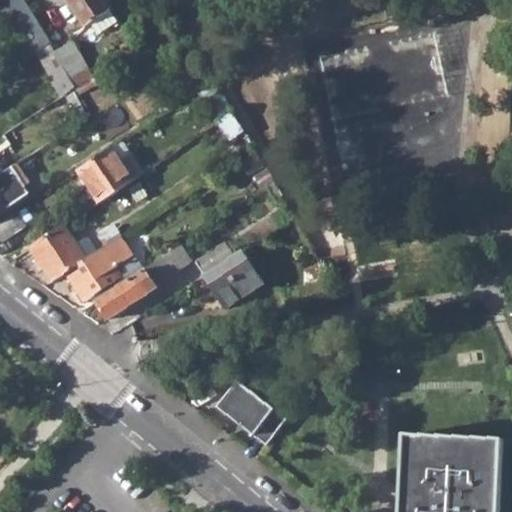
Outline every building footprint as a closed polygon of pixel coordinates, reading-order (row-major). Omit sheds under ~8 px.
[(37,25),(22,0),(13,0),(2,8),(0,7),(0,28),(10,43),(20,36),(27,31),(37,25)] [(65,0),(83,28),(89,25),(109,12),(101,0),(65,0)] [(116,24),(109,12),(89,25),(95,36),(116,24)] [(20,58),(47,41),(44,37),(37,25),(27,31),(20,36),(10,43),(20,58)] [(47,41),(20,58),(24,64),(36,56),(50,46),(47,41)] [(63,68),(71,81),(89,71),(72,45),(55,55),(63,68)] [(36,56),(49,76),(63,68),(55,55),(50,46),(36,56)] [(71,81),(63,68),(49,76),(62,98),(76,89),(71,81)] [(207,89),(216,105),(226,99),(217,83),(207,89)] [(234,111),(219,121),(226,132),(229,139),(244,130),(234,111)] [(217,138),(226,132),(219,121),(211,127),(217,138)] [(100,202),(134,179),(125,166),(114,149),(81,171),(100,202)] [(132,161),(125,166),(134,179),(141,174),(132,161)] [(0,215),(28,197),(11,172),(0,178),(0,215)] [(0,225),(0,245),(28,226),(18,213),(0,225)] [(32,247),(54,280),(66,272),(96,252),(86,238),(78,243),(65,225),(32,247)] [(96,252),(66,272),(86,301),(140,265),(121,235),(96,252)] [(223,264),(235,256),(227,243),(196,262),(205,276),(206,275),(223,264)] [(223,264),(245,297),(264,285),(243,251),(235,256),(223,264)] [(96,301),(109,320),(156,288),(180,271),(168,253),(96,301)] [(223,264),(206,275),(227,308),(245,297),(223,264)] [(285,294),(288,306),(332,292),(329,281),(285,294)] [(216,411),(265,450),(286,423),(237,385),(216,411)] [(398,511),(496,511),(501,437),(404,432),(398,511)]
